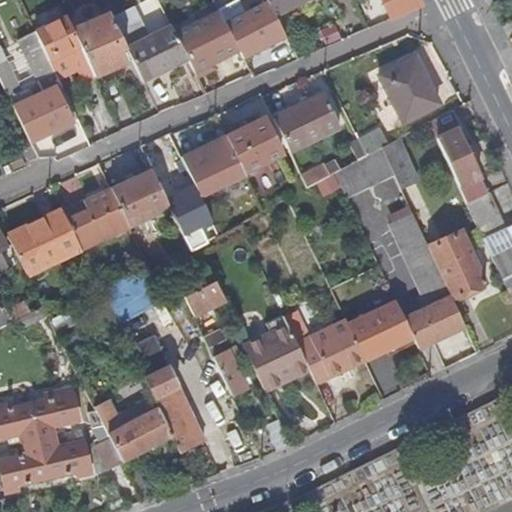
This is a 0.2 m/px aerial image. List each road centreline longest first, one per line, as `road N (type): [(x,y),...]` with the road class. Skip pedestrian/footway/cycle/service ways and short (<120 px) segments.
road 1 (residential): [(451,4),(0,191)]
road 2 (residential): [(511,359),(268,477),(173,511)]
road 3 (residential): [(511,125),(451,4)]
